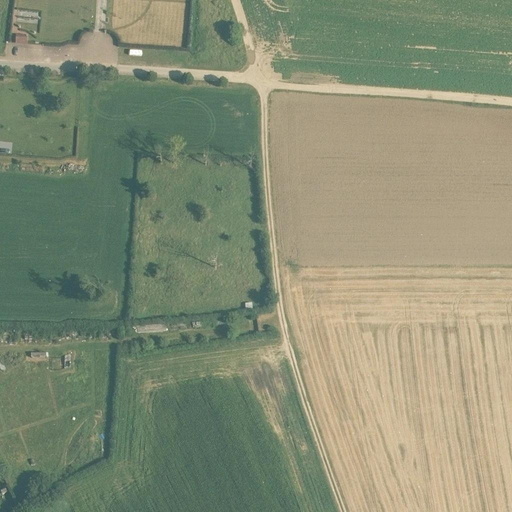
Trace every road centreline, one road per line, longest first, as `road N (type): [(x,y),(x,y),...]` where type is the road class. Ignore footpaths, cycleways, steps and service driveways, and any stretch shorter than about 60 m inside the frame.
road 1 (track): [(263,90),(264,188),(283,334),(342,511)]
road 2 (residential): [(0,65),(250,82)]
road 3 (track): [(511,109),(263,90)]
